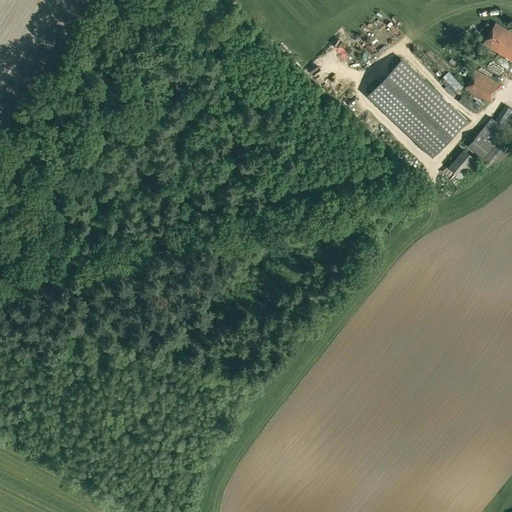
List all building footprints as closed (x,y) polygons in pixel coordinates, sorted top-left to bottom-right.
[(482,43),(511,60),(511,31),(495,22),(482,43)] [(361,34),(357,39),(363,45),(368,41),(361,34)] [(367,94),(432,155),(466,120),(401,58),(367,94)] [(464,88),(489,103),(500,83),(475,68),(464,88)] [(440,78),(454,95),(462,87),(449,71),(440,78)] [(458,102),(476,111),(479,106),(461,96),(458,102)] [(482,157),(491,165),(505,148),(498,142),(499,141),(504,132),(509,134),(511,128),(511,120),(511,118),(511,109),(504,105),(500,112),(499,112),(495,120),(492,118),(479,134),(478,133),(467,145),(482,157)] [(448,166),(462,177),(467,171),(477,159),(464,148),(448,166)]
